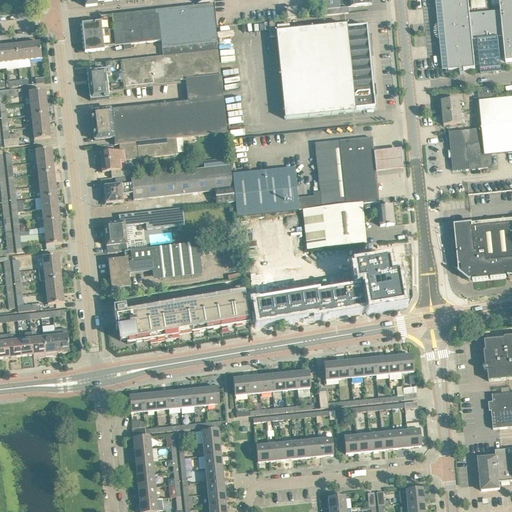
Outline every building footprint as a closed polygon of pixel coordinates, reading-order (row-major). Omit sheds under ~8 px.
[(320,0),(321,10),(322,17),(348,14),(348,8),(339,9),(337,0),(349,0),(350,7),(372,5),(371,0),(320,0)] [(441,0),(444,29),(438,30),(439,36),(445,35),(448,72),(460,71),(460,76),(464,75),(464,71),(475,70),(472,41),(477,40),(480,74),(501,72),(498,38),(503,38),(506,63),(511,62),(511,0),(499,0),(501,12),(470,15),(468,0),(441,0)] [(213,5),(100,18),(100,23),(104,48),(123,46),(161,41),(163,57),(218,51),(213,5)] [(286,10),(287,20),(297,19),(296,9),(286,10)] [(100,23),(81,25),(85,53),(104,51),(104,48),(100,23)] [(355,110),(374,108),(373,98),(376,97),(376,94),(373,94),(368,48),(371,48),(370,37),(367,37),(366,27),(347,29),(346,26),(276,33),(284,120),(355,113),(355,110)] [(41,60),(41,58),(39,43),(27,45),(29,61),(41,60)] [(17,62),(29,61),(27,45),(16,46),(17,62)] [(5,64),(17,62),(16,46),(4,47),(5,64)] [(105,70),(87,72),(88,87),(90,101),(100,100),(109,99),(108,89),(123,87),(191,80),(220,76),(220,72),(218,51),(163,57),(114,62),(104,63),(105,70)] [(101,111),(91,112),(94,141),(114,139),(114,146),(119,145),(176,140),(182,139),(215,136),(215,141),(223,140),(223,135),(228,134),(223,95),(221,76),(220,76),(191,80),(193,98),(193,101),(101,111)] [(490,88),(477,89),(478,98),(479,102),(491,100),(491,94),(490,88)] [(15,90),(0,91),(0,108),(6,108),(5,99),(15,97),(15,90)] [(46,103),(45,91),(29,93),(30,105),(46,103)] [(479,111),(481,123),(482,129),(449,133),(453,172),(492,168),(491,156),(511,153),(511,99),(497,101),(497,100),(491,100),(479,102),(479,111)] [(461,112),(460,100),(441,102),(443,114),(461,112)] [(47,115),(46,103),(30,105),(31,117),(47,115)] [(443,114),(444,126),(462,125),(461,112),(443,114)] [(33,129),(49,127),(47,115),(31,117),(33,129)] [(49,127),(33,129),(34,141),(50,139),(49,127)] [(8,131),(3,132),(4,148),(18,147),(17,140),(17,134),(9,135),(8,131)] [(294,168),(232,175),(235,204),(236,214),(236,217),(302,210),(302,211),(306,251),(356,245),(366,244),(362,209),(369,209),(369,204),(379,203),(375,173),(373,153),(372,139),(362,140),(315,145),(317,162),(317,166),(320,193),(313,194),(313,197),(297,199),(296,183),(294,168)] [(120,153),(100,155),(102,173),(111,172),(112,172),(120,171),(119,162),(178,156),(178,151),(176,140),(119,145),(120,153)] [(386,151),(373,153),(375,173),(389,171),(403,169),(401,149),(386,151)] [(37,163),(52,162),(51,150),(35,152),(37,163)] [(207,169),(131,177),(131,184),(133,194),(133,200),(214,191),(215,200),(201,202),(202,204),(172,207),(172,211),(176,210),(234,204),(232,189),(229,159),(206,161),(207,169)] [(52,162),(37,163),(38,175),(54,173),(52,162)] [(54,173),(38,175),(39,187),(55,185),(54,173)] [(131,184),(126,184),(125,178),(115,179),(115,186),(103,187),(105,205),(124,203),(123,195),(133,194),(131,184)] [(55,185),(39,187),(41,199),(56,197),(55,185)] [(42,211),(58,209),(56,197),(41,199),(42,211)] [(380,227),(386,227),(388,227),(388,226),(394,226),(392,206),(378,207),(380,227)] [(58,209),(42,211),(42,216),(43,223),(59,221),(58,209)] [(123,223),(104,225),(105,236),(125,234),(124,226),(146,224),(147,230),(178,227),(176,210),(172,211),(123,216),(123,223)] [(29,231),(29,236),(44,234),(45,235),(60,233),(59,221),(43,223),(38,223),(38,230),(29,231)] [(469,282),(495,279),(489,227),(473,228),(473,224),(454,226),(459,273),(469,282)] [(511,277),(511,224),(489,227),(495,279),(511,277)] [(20,237),(14,238),(16,250),(21,249),(28,248),(27,243),(45,241),(46,246),(55,245),(62,245),(60,233),(45,235),(45,236),(41,236),(41,235),(20,237)] [(106,247),(116,246),(126,245),(125,234),(105,236),(106,247)] [(152,271),(154,281),(201,275),(198,244),(124,252),(125,260),(127,259),(129,274),(152,271)] [(48,257),(42,258),(44,270),(59,268),(58,256),(48,257)] [(5,274),(11,274),(9,262),(9,258),(0,258),(0,262),(3,262),(5,274)] [(125,260),(108,262),(111,290),(130,288),(129,274),(127,259),(125,260)] [(316,294),(255,304),(258,324),(318,315),(318,317),(364,310),(362,298),(368,297),(370,311),(402,306),(397,275),(390,276),(388,262),(356,267),(358,281),(359,281),(360,289),(316,296),(316,294)] [(40,282),(61,280),(59,268),(44,270),(38,270),(40,282)] [(61,280),(40,282),(45,282),(46,293),(62,291),(61,280)] [(62,291),(46,293),(48,306),(63,304),(62,291)] [(124,305),(112,307),(116,330),(118,330),(120,341),(134,339),(135,343),(143,341),(142,337),(148,336),(149,340),(157,339),(157,335),(162,334),(163,338),(171,337),(171,333),(177,332),(177,336),(179,335),(178,332),(191,329),(191,333),(193,333),(192,329),(198,328),(199,332),(207,331),(206,327),(212,326),(213,330),(221,328),(221,324),(226,323),(227,327),(235,326),(235,322),(241,321),(241,325),(250,324),(244,292),(243,292),(243,293),(243,292),(244,295),(126,315),(124,305)] [(22,296),(16,297),(18,313),(30,312),(29,305),(23,306),(22,296)] [(54,331),(57,353),(69,352),(66,329),(54,331)] [(45,358),(53,357),(53,354),(57,353),(54,331),(54,332),(43,333),(43,338),(45,358)] [(38,358),(45,358),(43,338),(37,339),(36,332),(31,333),(33,356),(37,355),(38,358)] [(25,340),(20,341),(21,357),(33,356),(31,333),(24,334),(25,340)] [(7,335),(0,336),(0,359),(10,359),(7,335)] [(14,341),(13,335),(7,335),(10,359),(21,357),(20,341),(14,341)] [(414,373),(412,356),(399,357),(401,374),(414,373)] [(388,375),(401,374),(399,357),(387,358),(388,375)] [(374,360),(376,377),(388,375),(387,358),(374,360)] [(374,360),(361,361),(363,378),(376,377),(374,360)] [(350,379),(363,378),(361,361),(349,362),(350,379)] [(350,379),(349,362),(336,363),(338,380),(350,379)] [(325,382),(338,380),(336,363),(323,365),(325,382)] [(309,372),(296,374),(298,390),(298,398),(310,397),(309,389),(310,389),(310,382),(309,372)] [(298,390),(296,374),(283,375),(285,392),(298,390)] [(285,392),(283,375),(271,376),(272,393),(285,392)] [(272,393),(271,376),(258,377),(260,394),(272,393)] [(247,396),(260,394),(258,377),(245,379),(247,396)] [(233,380),(234,397),(247,396),(245,379),(233,380)] [(391,398),(391,403),(404,401),(403,395),(403,389),(402,387),(398,388),(399,389),(396,389),(397,397),(391,398)] [(219,405),(217,389),(205,390),(206,407),(219,405)] [(206,407),(205,390),(192,391),(194,408),(206,407)] [(181,409),(194,408),(192,391),(179,392),(181,409)] [(168,410),(181,409),(179,392),(167,394),(168,410)] [(340,408),(340,403),(328,404),(326,393),(318,394),(319,405),(320,409),(328,409),(340,408)] [(494,412),(491,412),(493,430),(503,429),(511,428),(511,393),(502,395),(492,396),(493,403),(494,412)] [(156,412),(168,410),(167,394),(154,395),(156,412)] [(141,396),(143,413),(156,412),(154,395),(141,396)] [(143,413),(141,396),(129,397),(130,414),(143,413)] [(144,422),(140,423),(140,422),(131,423),(133,436),(145,435),(144,422)] [(157,429),(145,430),(144,422),(145,435),(158,433),(157,429)] [(219,443),(218,430),(201,432),(202,445),(219,443)] [(421,447),(419,430),(407,432),(408,449),(421,447)] [(408,449),(407,432),(394,433),(396,450),(408,449)] [(383,451),(396,450),(394,433),(381,434),(383,451)] [(383,451),(381,434),(369,436),(370,452),(383,451)] [(370,452),(369,436),(356,437),(358,454),(370,452)] [(151,450),(150,437),(133,439),(134,452),(151,450)] [(358,454),(356,437),(343,438),(345,455),(358,454)] [(333,456),(332,446),(331,439),(319,441),(320,457),(333,456)] [(320,457),(319,441),(306,442),(308,459),(320,457)] [(293,443),(295,460),(308,459),(306,442),(293,443)] [(219,443),(202,445),(204,457),(221,456),(219,443)] [(282,461),(295,460),(293,443),(281,444),(282,461)] [(282,461),(281,444),(268,446),(270,463),(282,461)] [(270,463),(268,446),(255,447),(257,464),(270,463)] [(152,463),(151,450),(134,452),(135,464),(152,463)] [(496,458),(499,483),(511,481),(511,450),(495,452),(496,458)] [(222,468),(221,456),(204,457),(205,470),(222,468)] [(496,458),(479,460),(482,492),(500,490),(499,483),(496,458)] [(152,463),(135,464),(137,477),(154,475),(152,463)] [(223,481),(222,468),(205,470),(206,483),(223,481)] [(154,475),(137,477),(138,490),(155,488),(154,475)] [(223,481),(206,483),(208,495),(225,494),(223,481)] [(156,501),(155,488),(138,490),(139,502),(156,501)] [(424,502),(422,489),(405,491),(407,504),(424,502)] [(209,508),(226,506),(225,494),(208,495),(209,508)] [(184,511),(189,510),(189,503),(192,503),(192,497),(188,497),(183,498),(184,511)] [(328,499),(329,511),(346,510),(345,497),(328,499)] [(157,511),(156,501),(139,502),(140,511),(162,511),(161,511),(157,511)] [(407,504),(407,511),(424,511),(424,502),(407,504)]
